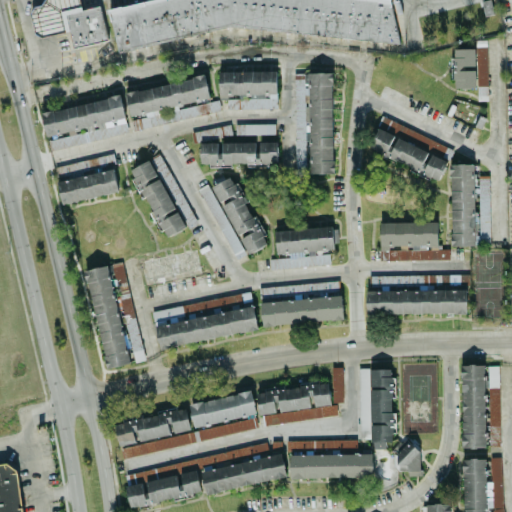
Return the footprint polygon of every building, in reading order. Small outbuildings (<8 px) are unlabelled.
[(106,42),(100,6),(77,10),(75,0),(45,0),(47,5),(30,8),(34,36),(69,30),(72,48),(106,42)] [(490,0),(486,0),(481,1),(484,16),(494,14),(490,0)] [(488,100),(487,47),(476,47),(477,100),(488,100)] [(475,48),(451,49),(451,80),(454,80),(454,88),(475,88),(475,68),(475,48)] [(219,95),(276,94),(276,71),(219,71),(219,95)] [(125,91),(129,114),(210,100),(206,77),(125,91)] [(277,109),(277,95),(228,96),(229,110),(277,109)] [(46,138),(48,138),(50,149),(128,134),(121,96),(41,112),(46,138)] [(219,112),(217,99),(137,114),(140,127),(219,112)] [(367,151),(440,179),(447,159),(452,146),(380,118),(367,151)] [(235,134),(274,135),(274,124),(235,124),(235,134)] [(257,141),(200,143),(200,166),(277,164),(276,141),(257,142),(257,141)] [(185,228),(158,173),(160,172),(162,177),(169,174),(159,154),(129,169),(164,238),(185,228)] [(489,245),(489,175),(475,175),(475,164),(450,164),(450,245),(489,245)] [(62,204),(118,192),(113,168),(57,180),(62,204)] [(211,186),(247,254),(267,244),(231,175),(211,186)] [(379,222),(380,260),(448,259),(448,249),(438,249),(437,221),(379,222)] [(274,230),(276,257),(269,257),(270,269),(330,265),(329,251),(334,251),(332,226),(274,230)] [(131,363),(108,265),(85,270),(107,368),(131,363)] [(259,286),(260,295),(335,291),(334,282),(259,286)] [(466,289),(366,291),(366,314),(466,312),(466,289)] [(343,319),(342,296),(260,301),(262,325),(343,319)] [(139,327),(128,328),(132,362),(143,360),(139,327)] [(461,448),(486,447),(485,364),(460,365),(461,448)] [(498,365),(487,366),(489,415),(499,415),(498,365)] [(332,403),(343,402),(341,367),(331,367),(332,403)] [(358,438),(373,438),(373,448),(385,448),(386,442),(393,442),(393,412),(393,377),(390,377),(390,368),(358,368),(358,438)] [(336,416),(335,404),(331,405),(328,381),(298,384),(298,387),(285,389),(285,387),(256,390),(258,416),(262,415),(263,424),(336,416)] [(256,415),(252,391),(189,402),(193,426),(256,415)] [(190,430),(186,407),(114,422),(118,445),(190,430)] [(258,430),(255,414),(236,418),(236,424),(120,446),(122,456),(258,430)] [(356,447),(355,440),(335,441),(335,448),(356,447)] [(407,476),(419,475),(419,441),(398,442),(399,471),(407,471),(407,476)] [(124,472),(130,506),(203,494),(203,493),(286,478),(281,450),(247,456),(247,457),(232,459),(231,451),(221,453),(222,461),(219,462),(218,456),(124,472)] [(289,454),(290,478),(372,477),(372,453),(289,454)] [(488,458),(461,458),(462,511),(486,511),(486,507),(493,507),(493,490),(501,490),(500,457),(488,457),(488,458)] [(0,511),(21,511),(17,472),(7,474),(6,463),(0,464),(0,511)]
